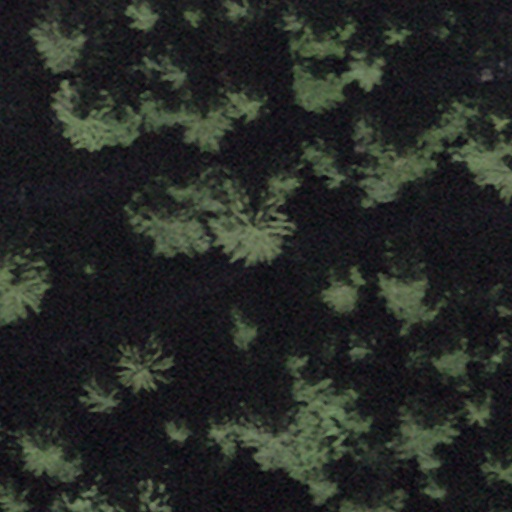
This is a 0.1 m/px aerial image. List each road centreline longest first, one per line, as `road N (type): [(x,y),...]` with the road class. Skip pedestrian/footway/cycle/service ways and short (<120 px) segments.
road 1 (track): [(0,224),(303,152),(511,67)]
road 2 (track): [(0,355),(152,315),(341,250),(511,232)]
